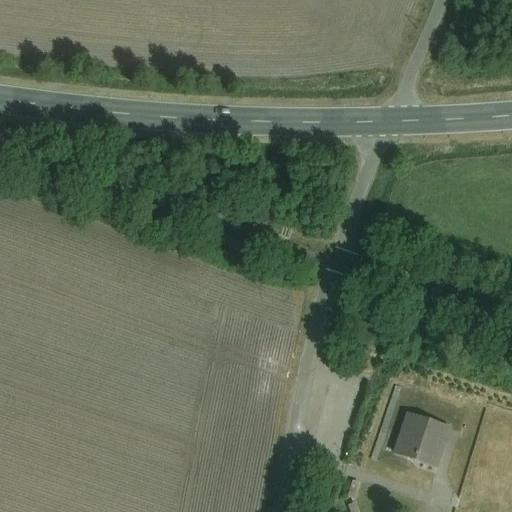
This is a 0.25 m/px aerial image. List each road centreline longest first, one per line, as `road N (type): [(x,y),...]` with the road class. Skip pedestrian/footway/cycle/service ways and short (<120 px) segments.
road 1 (secondary): [(386,124),(149,121),(0,101)]
road 2 (unclassified): [(511,316),(343,262),(352,206),(386,124)]
road 3 (track): [(290,511),(343,262)]
road 4 (unclassified): [(437,0),(386,124)]
road 5 (secondary): [(511,116),(386,124)]
